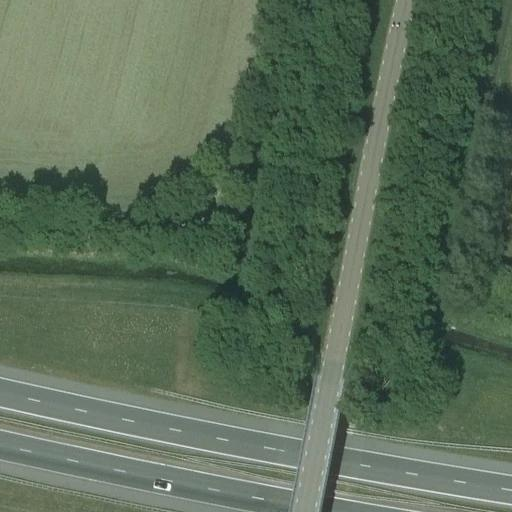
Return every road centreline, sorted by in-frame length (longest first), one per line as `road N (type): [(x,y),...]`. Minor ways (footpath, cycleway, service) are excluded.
road 1 (unclassified): [(306,511),(412,0)]
road 2 (motorway): [(511,488),(289,454),(0,394)]
road 3 (unclassified): [(0,222),(167,234),(205,217),(227,187),(280,0)]
road 4 (motorway): [(0,443),(335,511)]
